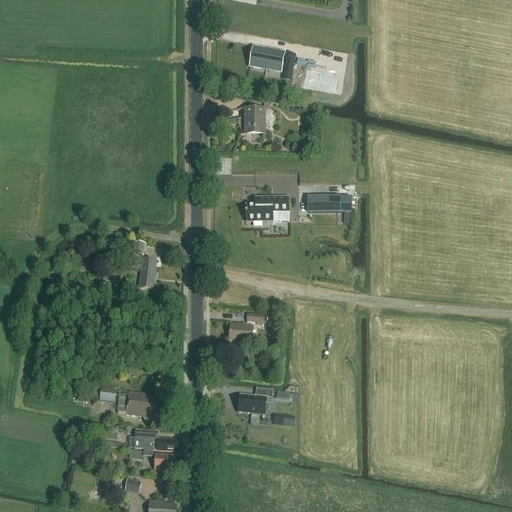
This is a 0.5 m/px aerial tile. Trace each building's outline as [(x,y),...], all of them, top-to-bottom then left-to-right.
[(285,54),(253,48),(250,67),(266,70),(267,67),(282,70),(285,54)] [(337,73),(305,67),(302,85),(334,91),(337,73)] [(245,136),(266,136),(266,110),(245,110),(245,136)] [(339,198),(309,198),(309,215),(340,214),(339,198)] [(256,206),(246,206),(246,223),(254,223),(254,228),(262,227),(262,223),(289,223),(289,199),(256,199),(256,206)] [(132,255),(144,257),(146,245),(133,244),(132,255)] [(154,291),(157,262),(142,261),(139,290),(154,291)] [(266,325),(267,316),(248,315),(246,327),(231,325),(229,342),(251,344),(253,323),(266,325)] [(117,391),(101,389),(99,402),(115,405),(117,391)] [(157,402),(158,397),(129,394),(126,417),(155,420),(156,416),(163,417),(163,414),(167,415),(168,406),(165,405),(165,402),(157,402)] [(265,417),(267,399),(256,398),(240,396),(238,414),(265,417)] [(285,417),(284,425),(294,426),(295,419),(285,417)] [(144,451),(154,452),(175,453),(175,451),(178,451),(178,441),(157,440),(158,433),(136,432),(135,451),(144,451)] [(174,472),(175,458),(156,456),(155,471),(174,472)] [(128,480),(125,493),(139,496),(141,483),(128,480)] [(176,511),(176,506),(165,505),(165,503),(149,502),(148,511),(176,511)]
